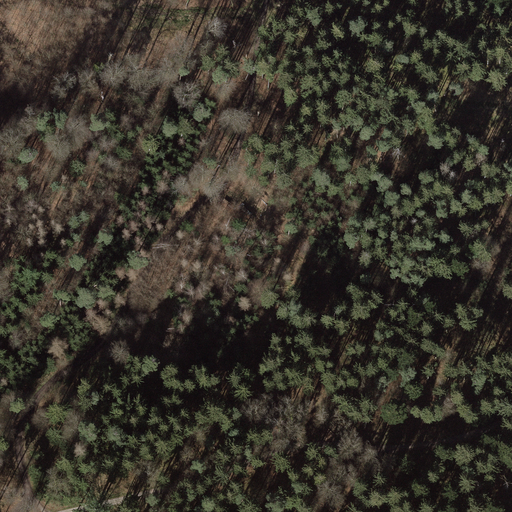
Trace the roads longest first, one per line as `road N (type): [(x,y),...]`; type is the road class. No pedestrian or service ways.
road 1 (track): [(46,511),(25,476),(19,444),(27,415),(98,347),(178,223),(234,170),(258,95),(268,0)]
road 2 (track): [(65,511),(288,446),(401,449),(476,437),(511,419)]
